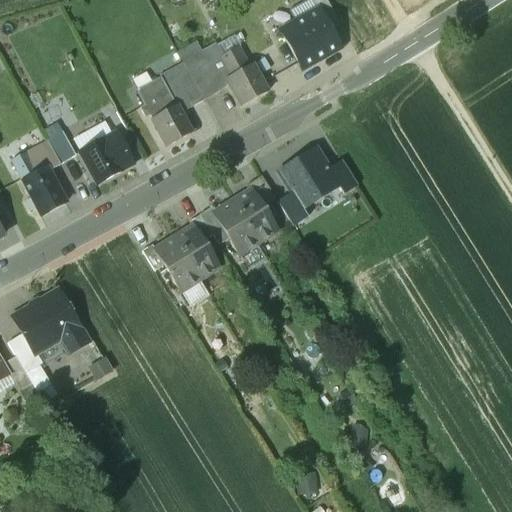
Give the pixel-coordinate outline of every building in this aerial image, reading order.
[(317,11),(327,31),(338,25),(324,0),(309,0),(316,12),(317,11)] [(327,31),(317,11),(316,12),(279,32),(301,72),(339,51),(327,31)] [(233,42),(223,47),(228,55),(219,60),(227,74),(224,75),(226,80),(247,69),(233,42)] [(217,63),(213,56),(205,60),(207,64),(211,62),(212,65),(217,63)] [(217,93),(201,67),(199,68),(194,60),(182,66),(202,102),(217,93)] [(202,102),(182,66),(172,71),(192,108),(202,102)] [(266,95),(251,67),(247,69),(226,80),(241,108),(266,95)] [(192,108),(172,71),(160,78),(160,79),(176,108),(179,115),(192,108)] [(160,79),(136,92),(144,107),(140,109),(145,120),(150,117),(151,121),(176,108),(160,79)] [(179,115),(176,108),(151,121),(166,148),(190,135),(179,115)] [(126,132),(116,114),(103,121),(112,136),(116,134),(117,137),(126,132)] [(86,134),(73,142),(79,154),(93,147),(86,134)] [(79,154),(79,155),(96,186),(133,166),(117,137),(116,134),(112,136),(93,147),(79,154)] [(62,135),(46,144),(59,167),(76,158),(62,135)] [(46,144),(26,155),(38,176),(48,171),(49,172),(59,167),(46,144)] [(277,175),(290,195),(300,212),(301,211),(336,189),(337,188),(327,172),(314,151),(277,175)] [(38,176),(26,155),(12,163),(21,181),(20,181),(22,185),(38,176)] [(340,163),(327,172),(337,188),(336,189),(342,197),(356,188),(340,163)] [(38,176),(22,185),(31,201),(27,203),(31,211),(35,208),(40,217),(66,203),(49,172),(48,171),(38,176)] [(260,178),(245,189),(248,193),(249,192),(260,209),(273,200),(260,178)] [(260,209),(249,192),(248,193),(230,204),(257,246),(275,234),(260,209)] [(300,212),(290,195),(276,204),(292,228),(306,219),(301,211),(300,212)] [(257,246),(230,204),(213,215),(211,216),(227,241),(238,258),(257,246)] [(227,241),(211,216),(213,215),(210,210),(198,217),(198,218),(198,217),(211,238),(217,248),(227,241)] [(211,238),(198,217),(198,218),(198,217),(187,224),(190,229),(191,228),(201,244),(211,238)] [(201,244),(191,228),(190,229),(172,240),(198,282),(217,271),(201,244)] [(198,282),(172,240),(154,252),(153,252),(163,268),(179,294),(198,282)] [(163,268),(153,252),(154,252),(151,247),(141,253),(153,274),(163,268)] [(56,293),(11,320),(21,336),(33,357),(35,356),(59,342),(67,356),(87,344),(56,293)] [(33,357),(21,336),(6,345),(24,376),(40,366),(35,356),(33,357)] [(24,376),(14,360),(3,367),(8,376),(7,376),(18,393),(30,386),(24,376)]
